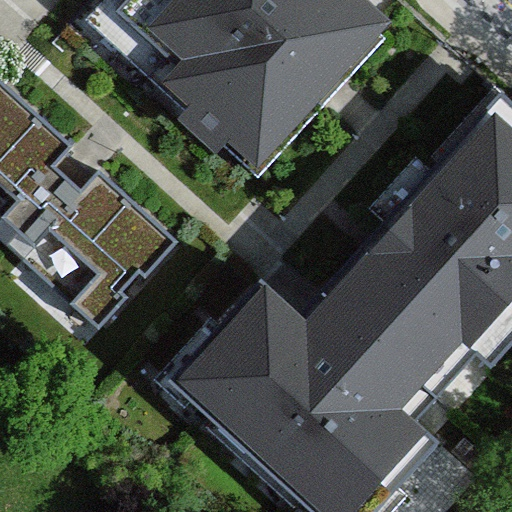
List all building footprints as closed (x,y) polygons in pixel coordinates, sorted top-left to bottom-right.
[(105,0),(103,3),(206,97),(199,105),(257,156),(354,49),(326,24),(343,5),(348,0),(105,0)] [(326,24),(354,49),(371,30),(343,5),(326,24)] [(138,275),(144,280),(178,244),(98,172),(93,178),(67,155),(73,149),(0,83),(0,234),(53,283),(49,287),(70,306),(74,302),(102,327),(127,299),(121,294),(138,275)] [(299,317),(261,281),(182,369),(203,388),(188,404),(271,480),(284,465),(312,490),(299,505),(306,511),(331,511),(334,510),(335,511),(380,511),(439,447),(416,426),(395,407),(455,341),(476,360),(491,373),(494,370),(472,351),(499,321),(511,332),(511,105),(502,96),(299,317)] [(494,370),(511,350),(511,332),(499,321),(472,351),(494,370)] [(395,407),(416,426),(476,360),(455,341),(395,407)] [(167,385),(188,404),(203,388),(182,369),(167,385)]
